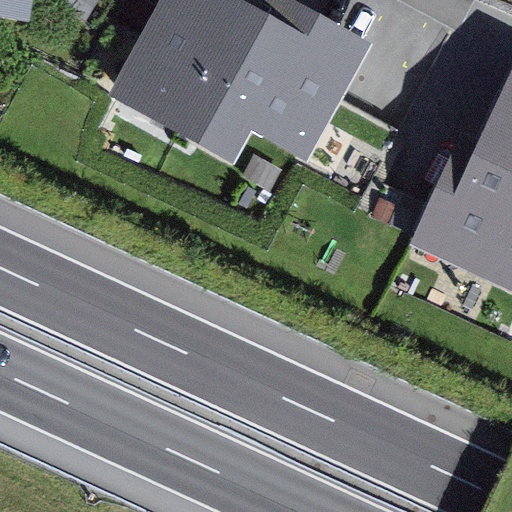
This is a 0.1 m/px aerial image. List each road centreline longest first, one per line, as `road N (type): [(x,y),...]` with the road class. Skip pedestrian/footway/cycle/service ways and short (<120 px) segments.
road 1 (motorway): [(511,491),(0,258)]
road 2 (motorway): [(0,364),(325,511)]
